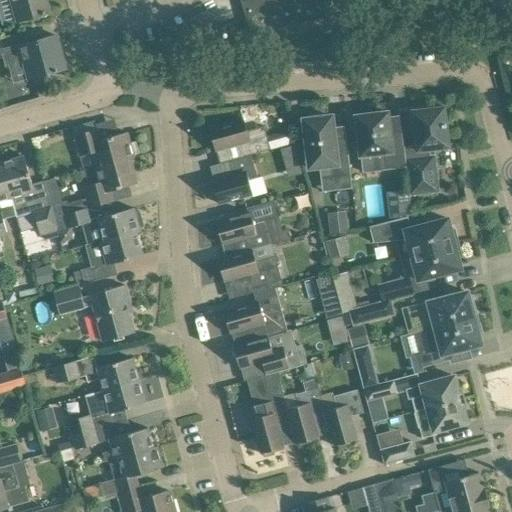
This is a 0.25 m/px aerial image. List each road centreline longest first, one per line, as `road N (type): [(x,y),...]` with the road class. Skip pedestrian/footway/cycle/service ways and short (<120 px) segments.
road 1 (residential): [(246,511),(232,498),(196,330),(170,108),(150,95)]
road 2 (residential): [(511,169),(489,84),(469,71),(197,81),(150,95)]
road 3 (unknown): [(93,34),(250,1)]
